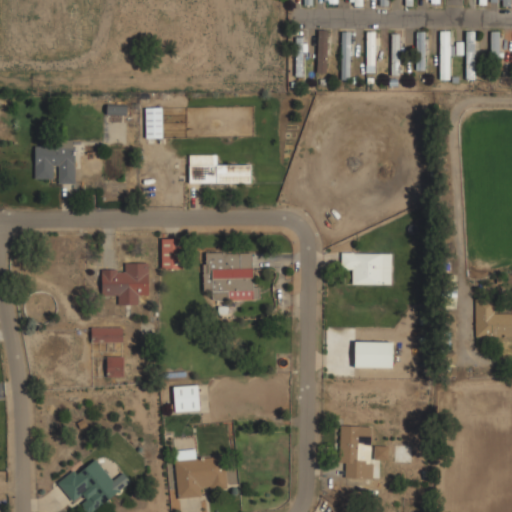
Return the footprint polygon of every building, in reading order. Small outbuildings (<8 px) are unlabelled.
[(317,70),(327,70),(327,28),(317,28),(317,70)] [(351,29),(340,29),(340,78),(351,78),(351,29)] [(365,71),(376,71),(376,29),(365,29),(365,71)] [(451,29),(440,29),(440,77),(451,77),(451,29)] [(466,29),(466,78),(475,78),(475,29),(466,29)] [(428,30),(416,30),(417,68),(429,68),(428,30)] [(491,72),(501,72),(501,30),(491,30),(491,72)] [(391,74),(401,74),(401,31),(391,31),(391,74)] [(295,74),(303,74),(303,36),(295,36),(295,74)] [(105,114),(126,114),(126,104),(106,104),(105,114)] [(145,137),(163,137),(163,106),(145,106),(145,137)] [(75,143),(34,143),(35,178),(57,177),(57,182),(75,182),(75,143)] [(217,153),(188,153),(188,182),(251,182),(251,163),(217,163),(217,153)] [(161,267),(177,267),(177,238),(161,238),(161,267)] [(392,251),(341,251),(341,270),(351,270),(351,282),(392,282),(392,251)] [(202,252),(202,291),(211,291),(211,299),(255,299),(255,252),(202,252)] [(139,304),(139,293),(149,293),(149,261),(125,260),(125,270),(101,269),(101,294),(118,294),(118,303),(139,304)] [(511,335),(511,313),(495,313),(495,302),(476,302),(476,335),(511,335)] [(91,341),(123,341),(123,325),(91,325),(91,341)] [(394,339),(354,339),(354,366),(394,366),(394,339)] [(124,354),(107,354),(107,376),(124,376),(124,354)] [(174,410),(200,410),(200,384),(174,384),(174,410)] [(339,463),(346,463),(346,476),(372,477),(373,458),(388,458),(388,445),(373,445),(373,424),(340,423),(339,463)] [(177,497),(204,495),(203,487),(227,486),(225,454),(195,456),(195,448),(174,449),(177,497)] [(58,484),(75,504),(79,502),(87,511),(93,511),(132,481),(123,470),(113,478),(94,455),(58,484)]
